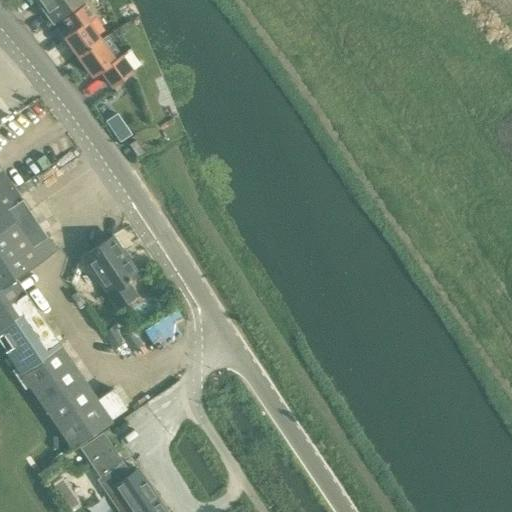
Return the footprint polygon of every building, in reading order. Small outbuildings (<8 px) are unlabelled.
[(41,0),(38,2),(52,21),(81,0),(41,0)] [(84,3),(63,18),(72,30),(64,36),(76,53),(78,55),(100,38),(87,20),(93,16),(84,3)] [(100,38),(78,55),(80,59),(83,62),(93,76),(101,70),(103,74),(113,86),(121,80),(130,73),(134,71),(121,54),(115,58),(109,50),(102,40),(100,38)] [(116,114),(106,121),(120,141),(130,134),(116,114)] [(0,343),(71,447),(110,420),(109,418),(124,408),(111,389),(96,399),(24,293),(11,301),(2,287),(56,250),(0,167),(0,343)] [(120,252),(121,252),(111,237),(83,255),(108,293),(103,296),(112,310),(128,300),(120,286),(137,275),(127,260),(125,260),(120,252)] [(115,326),(103,333),(112,348),(124,341),(115,326)] [(133,330),(122,337),(131,352),(142,345),(133,330)] [(121,460),(102,433),(81,447),(101,477),(118,465),(117,463),(121,460)] [(164,508),(138,469),(130,474),(122,462),(118,465),(101,477),(97,479),(119,511),(165,511),(163,509),(164,508)]
